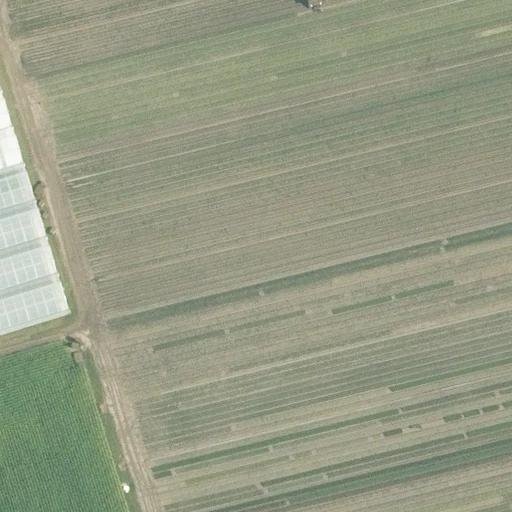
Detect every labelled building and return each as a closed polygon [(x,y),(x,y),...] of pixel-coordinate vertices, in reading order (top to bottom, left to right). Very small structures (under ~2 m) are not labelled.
[(6,106),(0,107),(0,132),(12,129),(6,106)] [(0,146),(0,201),(31,194),(24,167),(23,167),(16,142),(0,146)] [(31,208),(0,215),(0,241),(37,232),(31,208)] [(0,269),(36,259),(29,235),(0,242),(0,269)] [(56,269),(0,283),(0,338),(70,321),(62,289),(61,290),(56,269)]
